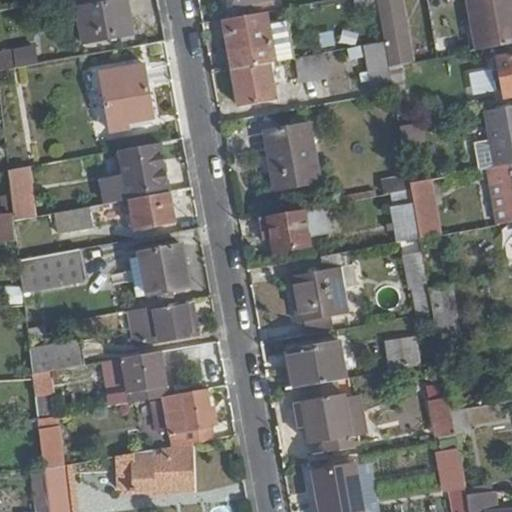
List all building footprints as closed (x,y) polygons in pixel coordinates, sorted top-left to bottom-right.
[(136,32),(130,0),(109,0),(81,5),(87,40),(136,32)] [(412,51),(402,0),(377,0),(378,5),(385,42),(389,64),(398,63),(396,53),(412,51)] [(511,0),(466,0),(476,49),(511,42),(511,0)] [(295,57),(289,20),(262,25),(260,12),(226,18),(235,67),(273,60),(295,57)] [(0,62),(33,57),(30,42),(0,47),(0,62)] [(394,90),(389,64),(385,42),(366,45),(374,94),(394,90)] [(511,95),(511,54),(498,57),(505,97),(511,95)] [(280,99),(273,60),(235,67),(241,105),(280,99)] [(410,112),(401,62),(398,63),(389,64),(394,90),(398,114),(410,112)] [(151,112),(143,64),(100,71),(109,124),(128,121),(127,116),(151,112)] [(511,163),(511,105),(486,111),(491,141),(476,144),(481,169),(508,165),(511,163)] [(425,147),(420,123),(400,126),(405,151),(425,147)] [(314,155),(309,124),(271,130),(277,161),(314,155)] [(168,191),(159,140),(119,148),(128,198),(168,191)] [(318,181),(314,155),(277,161),(279,170),(272,170),(275,188),(318,181)] [(511,163),(508,165),(510,181),(493,184),(501,224),(511,222),(511,163)] [(30,217),(24,165),(10,168),(15,212),(16,219),(30,217)] [(410,183),(409,175),(391,178),(393,191),(411,188),(410,183)] [(440,235),(430,179),(410,183),(411,188),(420,238),(440,235)] [(420,238),(411,188),(393,191),(403,241),(420,238)] [(173,221),(168,191),(128,198),(131,216),(138,215),(139,227),(173,221)] [(329,232),(325,203),(301,207),(301,210),(269,215),(275,250),(308,245),(307,235),(329,232)] [(93,225),(89,206),(54,212),(57,231),(93,225)] [(16,219),(15,212),(0,213),(0,237),(18,236),(16,219)] [(186,285),(179,243),(139,250),(146,291),(186,285)] [(345,311),(339,273),(336,266),(349,264),(346,251),(321,255),(323,268),(289,274),(297,319),(345,311)] [(60,283),(54,252),(21,258),(24,289),(60,283)] [(429,287),(423,252),(405,255),(411,287),(415,287),(419,314),(434,311),(429,287)] [(453,321),(448,295),(455,294),(453,283),(429,287),(434,311),(438,337),(463,333),(460,320),(453,321)] [(196,330),(191,298),(128,309),(133,342),(196,330)] [(382,341),(387,368),(420,361),(414,335),(382,341)] [(86,362),(81,339),(31,347),(34,371),(51,368),(86,362)] [(347,378),(341,341),(287,350),(294,387),(306,385),(335,380),(347,378)] [(167,394),(159,349),(121,356),(129,400),(165,394),(167,394)] [(53,390),(51,368),(34,371),(36,392),(53,390)] [(353,446),(345,396),(337,397),(335,380),(306,385),(309,402),(302,403),(309,443),(322,440),(324,450),(353,446)] [(217,436),(208,387),(167,394),(165,394),(173,443),(195,439),(217,436)] [(456,435),(449,396),(428,399),(435,439),(456,435)] [(63,461),(59,423),(40,424),(45,464),(63,461)] [(194,488),(195,439),(173,443),(138,449),(137,488),(194,488)] [(76,511),(71,460),(63,461),(45,464),(50,511),(76,511)] [(359,511),(352,467),(335,470),(334,466),(315,470),(321,511),(359,511)] [(43,486),(42,469),(34,470),(35,487),(43,486)] [(511,511),(511,509),(498,510),(497,492),(467,495),(470,511),(487,511),(486,511),(511,511)]
